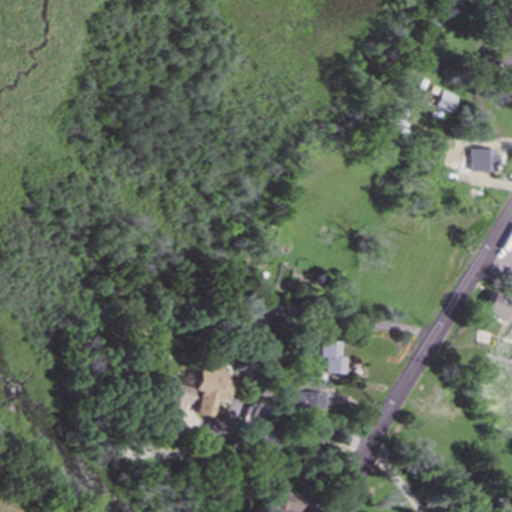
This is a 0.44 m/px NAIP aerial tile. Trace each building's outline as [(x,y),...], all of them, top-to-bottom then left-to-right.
[(510,77),(511,71),(511,59),(498,55),(493,72),(510,77)] [(457,96),(441,90),(435,106),(451,112),(457,96)] [(469,171),(494,171),(495,149),(469,149),(469,171)] [(511,301),(491,292),(481,312),(501,322),(511,301)] [(340,374),(341,357),(336,357),(336,342),(316,341),(316,358),(321,358),(320,374),(340,374)] [(193,414),(210,418),(215,397),(223,399),(227,381),(220,379),(223,368),(197,362),(191,390),(198,391),(193,414)] [(179,422),(189,388),(171,383),(161,417),(179,422)] [(320,392),(286,391),(285,410),(319,412),(320,392)] [(248,452),(271,452),(270,427),(248,428),(248,452)] [(285,511),(286,511),(289,511),(296,511),(300,495),(268,489),(263,511),(285,511)] [(511,511),(511,495),(502,496),(503,511),(511,511)]
